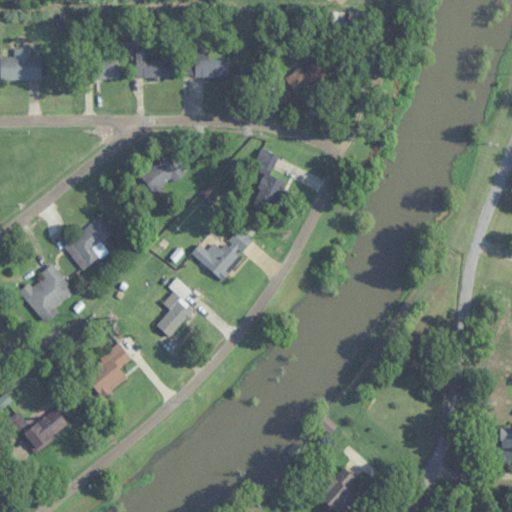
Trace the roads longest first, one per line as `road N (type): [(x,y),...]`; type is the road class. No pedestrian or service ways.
road 1 (residential): [(39,511),(191,388),(307,230),(336,158),(331,147),(265,125)]
road 2 (residential): [(399,511),(453,413),(474,278),(511,151)]
road 3 (residential): [(265,125),(0,121)]
road 4 (residential): [(0,235),(128,138),(137,121)]
